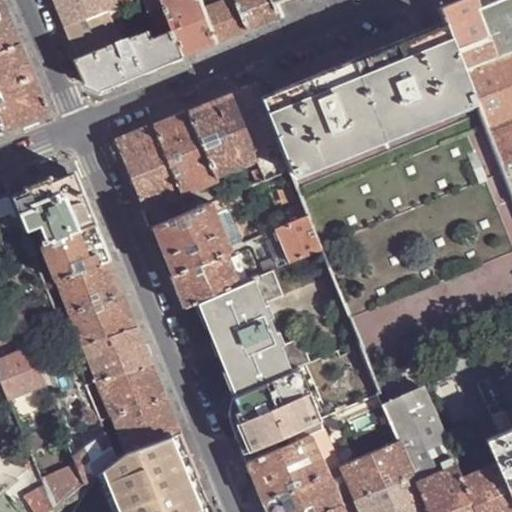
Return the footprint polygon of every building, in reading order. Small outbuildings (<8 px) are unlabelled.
[(123,4),(121,0),(59,0),(64,12),(70,26),(111,9),(121,5),(123,4)] [(149,0),(160,27),(175,20),(168,0),(167,0),(149,0)] [(207,9),(203,0),(167,0),(168,0),(175,20),(190,56),(221,43),(207,9)] [(221,43),(252,30),(239,0),(229,0),(207,9),(221,43)] [(278,0),(239,0),(252,30),(285,17),(278,0)] [(477,2),(475,0),(457,0),(440,7),(446,21),(448,27),(456,48),(489,35),(477,2)] [(511,25),(511,0),(482,0),(481,1),(477,2),(489,35),(511,25)] [(134,38),(121,5),(111,9),(124,42),(134,38)] [(124,42),(111,9),(70,26),(76,42),(83,59),(124,42)] [(0,51),(20,43),(14,28),(12,23),(7,11),(0,13),(0,51)] [(190,56),(175,20),(160,27),(134,38),(124,42),(83,59),(88,71),(90,77),(112,87),(190,56)] [(448,27),(446,21),(416,33),(418,39),(448,27)] [(511,25),(489,35),(456,48),(473,92),(487,128),(511,118),(511,25)] [(456,48),(448,27),(418,39),(444,103),(473,92),(456,48)] [(381,129),(444,103),(418,39),(416,33),(352,60),(381,129)] [(26,122),(49,113),(42,96),(34,77),(24,52),(20,43),(0,51),(0,125),(2,132),(26,122)] [(288,167),(381,129),(352,60),(350,61),(290,85),(292,91),(262,103),(277,140),(288,167)] [(254,83),(229,93),(253,150),(277,140),(262,103),(260,98),(254,83)] [(292,91),(290,85),(260,98),(262,103),(292,91)] [(253,150),(229,93),(187,110),(215,176),(257,159),(253,150)] [(215,176),(187,110),(155,124),(183,195),(191,191),(208,184),(217,181),(215,176)] [(511,118),(487,128),(502,167),(511,162),(511,118)] [(155,124),(115,140),(119,150),(129,175),(140,202),(143,210),(181,194),(182,195),(183,195),(155,124)] [(277,140),(253,150),(257,159),(261,169),(266,181),(290,171),(288,167),(277,140)] [(511,162),(502,167),(511,193),(511,162)] [(266,181),(261,169),(254,171),(259,184),(266,181)] [(85,197),(74,171),(12,195),(19,211),(26,230),(37,226),(41,225),(45,233),(48,243),(96,223),(85,197)] [(208,184),(191,191),(195,200),(199,209),(212,204),(215,202),(208,184)] [(12,195),(10,191),(0,195),(0,219),(19,211),(12,195)] [(243,205),(238,193),(224,198),(224,199),(227,208),(229,212),(243,205)] [(148,221),(151,229),(189,213),(186,204),(182,195),(181,194),(143,210),(148,221)] [(215,202),(212,204),(216,213),(227,208),(224,199),(215,202)] [(199,209),(195,200),(186,204),(189,213),(199,209)] [(308,216),(303,203),(291,208),(296,221),(308,216)] [(216,213),(212,204),(199,209),(189,213),(151,229),(161,254),(170,275),(226,251),(231,249),(216,213)] [(322,249),(308,216),(296,221),(278,229),(291,262),(322,249)] [(101,237),(96,223),(48,243),(43,245),(52,268),(57,280),(110,258),(101,237)] [(239,284),(226,251),(170,275),(177,293),(183,308),(197,302),(239,284)] [(284,265),(280,256),(266,262),(270,271),(274,269),(284,265)] [(115,270),(110,258),(57,280),(70,314),(124,293),(118,278),(115,270)] [(57,280),(52,268),(42,271),(48,283),(57,280)] [(274,269),(270,271),(239,284),(197,302),(237,395),(301,367),(314,362),(303,337),(284,345),(265,303),(285,294),(274,269)] [(84,347),(137,326),(132,311),(129,305),(124,293),(70,314),(84,347)] [(64,327),(62,320),(53,324),(55,331),(64,327)] [(143,340),(137,326),(84,347),(90,363),(97,382),(152,362),(143,340)] [(69,339),(64,327),(55,331),(60,343),(69,339)] [(74,351),(69,339),(60,343),(66,356),(75,353),(74,351)] [(46,382),(31,346),(0,357),(0,375),(9,396),(46,382)] [(90,363),(84,347),(74,351),(75,353),(80,367),(90,363)] [(330,355),(322,358),(324,363),(332,360),(330,355)] [(158,376),(152,362),(97,382),(97,383),(100,390),(112,417),(166,395),(158,376)] [(238,440),(243,454),(291,433),(322,419),(301,367),(237,395),(234,397),(245,420),(237,424),(244,438),(238,440)] [(511,369),(477,385),(498,433),(511,427),(511,369)] [(100,390),(97,383),(88,386),(91,393),(100,390)] [(455,459),(423,386),(384,403),(392,422),(401,441),(414,474),(415,476),(455,459)] [(176,421),(166,395),(112,417),(126,451),(180,430),(176,421)] [(25,406),(14,410),(48,490),(48,491),(58,487),(52,473),(25,406)] [(401,441),(392,422),(378,428),(382,437),(369,443),(374,453),(401,441)] [(511,427),(498,433),(484,439),(495,464),(511,501),(511,427)] [(198,511),(205,509),(193,479),(199,476),(191,457),(180,430),(126,451),(116,459),(108,466),(127,511),(198,511)] [(328,431),(313,437),(329,472),(343,466),(328,431)] [(116,459),(107,433),(76,455),(78,461),(87,483),(100,472),(108,466),(116,459)] [(313,437),(312,435),(247,463),(257,488),(263,501),(329,472),(313,437)] [(374,453),(343,466),(355,493),(357,498),(414,474),(401,441),(374,453)] [(478,511),(464,479),(455,459),(415,476),(430,511),(478,511)] [(78,461),(52,473),(58,487),(48,491),(55,509),(87,483),(78,461)] [(511,511),(511,501),(495,464),(464,479),(478,511),(511,511)] [(127,511),(108,466),(100,472),(117,511),(127,511)] [(343,466),(329,472),(341,499),(355,493),(343,466)] [(326,511),(343,505),(341,499),(329,472),(263,501),(267,511),(326,511)] [(414,474),(357,498),(362,511),(430,511),(415,476),(414,474)] [(30,511),(51,511),(55,509),(48,491),(48,490),(25,499),(30,511)]
